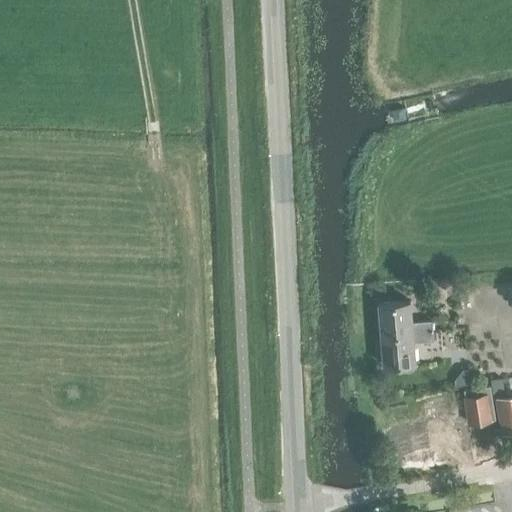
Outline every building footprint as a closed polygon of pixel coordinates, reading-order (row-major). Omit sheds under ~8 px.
[(405,115),(403,107),(391,109),(393,117),(405,115)] [(377,302),(380,333),(433,328),(433,318),(412,320),(411,299),(377,302)] [(414,340),(434,339),(433,328),(380,333),(382,365),(416,362),(414,340)] [(511,394),(505,395),(502,376),(492,378),(495,397),(496,397),(499,415),(511,412),(511,394)] [(463,388),(467,421),(495,417),(490,384),(463,388)] [(454,403),(423,408),(428,432),(427,432),(430,452),(462,446),(454,403)] [(511,431),(511,412),(499,415),(502,433),(511,431)]
